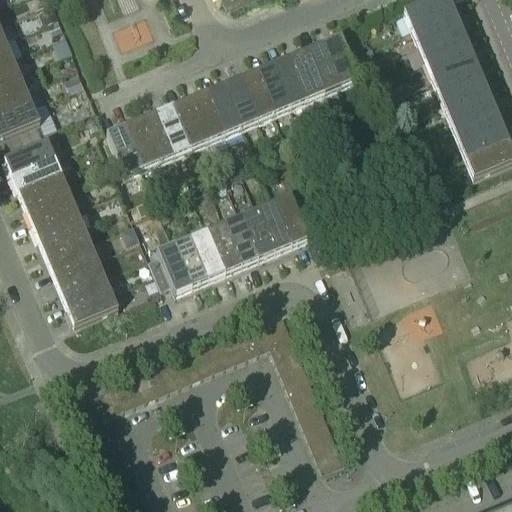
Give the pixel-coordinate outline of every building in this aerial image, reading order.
[(446,3),(402,21),(409,39),(453,20),(446,3)] [(412,45),(407,47),(412,57),(460,37),(453,20),(409,39),(412,45)] [(460,37),(412,57),(414,62),(418,60),(423,72),(467,54),(460,37)] [(339,45),(322,53),(340,97),(358,90),(339,45)] [(63,49),(69,65),(80,61),(74,46),(63,49)] [(3,49),(0,50),(0,69),(10,65),(3,49)] [(322,53),(305,60),(324,104),(340,97),(322,53)] [(467,54),(423,72),(430,89),(474,70),(467,54)] [(305,60),(288,67),(307,111),(324,104),(305,60)] [(10,65),(0,69),(0,89),(17,82),(10,65)] [(288,67),(272,74),(290,118),(307,111),(288,67)] [(474,70),(430,89),(437,105),(481,87),(474,70)] [(272,74),(255,81),(274,125),(290,118),(272,74)] [(69,98),(82,93),(77,80),(64,86),(69,98)] [(255,81),(239,87),(257,131),(274,125),(255,81)] [(17,82),(0,89),(0,108),(24,99),(17,82)] [(239,87),(222,94),(241,139),(257,131),(239,87)] [(481,87),(437,105),(444,122),(488,104),(481,87)] [(222,94),(206,101),(224,145),(241,139),(222,94)] [(24,99),(0,108),(0,128),(31,115),(24,99)] [(206,101),(189,108),(207,152),(224,145),(206,101)] [(488,104),(444,122),(451,138),(495,120),(488,104)] [(189,108),(173,115),(191,159),(207,152),(189,108)] [(43,110),(31,115),(0,128),(0,148),(51,127),(43,110)] [(173,115),(156,122),(174,166),(191,159),(173,115)] [(495,120),(451,138),(458,155),(502,137),(495,120)] [(156,122),(140,129),(158,173),(174,166),(156,122)] [(140,129),(123,136),(141,180),(158,173),(140,129)] [(123,136),(105,143),(124,187),(141,180),(123,136)] [(502,137),(458,155),(465,172),(509,153),(502,137)] [(46,151),(2,170),(10,187),(54,169),(46,151)] [(511,161),(509,153),(465,172),(472,189),(511,172),(511,161)] [(54,169),(10,187),(17,203),(61,185),(54,169)] [(163,204),(176,198),(170,183),(157,189),(163,204)] [(61,185),(17,203),(24,220),(68,201),(61,185)] [(218,203),(214,193),(206,197),(210,206),(218,203)] [(68,201),(24,220),(31,237),(75,218),(68,201)] [(290,205),(273,212),(291,256),(308,249),(290,205)] [(273,212),(256,219),(274,263),(291,256),(273,212)] [(75,218),(31,237),(38,253),(82,235),(75,218)] [(256,219),(239,226),(257,270),(274,263),(256,219)] [(162,225),(147,232),(152,243),(168,236),(162,225)] [(239,226),(222,233),(241,277),(257,270),(239,226)] [(222,233),(206,240),(224,284),(241,277),(222,233)] [(82,235),(38,253),(45,270),(89,251),(82,235)] [(206,240),(189,247),(208,291),(224,284),(206,240)] [(189,247),(173,254),(191,298),(208,291),(189,247)] [(89,251),(45,270),(52,286),(96,268),(89,251)] [(173,254),(155,261),(158,267),(148,271),(161,301),(170,297),(173,305),(191,298),(173,254)] [(96,268),(52,286),(59,303),(103,284),(96,268)] [(103,284),(59,303),(66,320),(110,301),(103,284)] [(110,301),(66,320),(73,337),(117,319),(110,301)] [(282,325),(270,330),(279,352),(291,347),(282,325)] [(270,330),(260,335),(269,357),(279,352),(270,330)] [(260,335),(248,340),(257,362),(269,357),(260,335)] [(248,340),(237,344),(246,366),(257,362),(248,340)] [(237,344),(225,349),(235,371),(246,366),(237,344)] [(291,347),(279,352),(269,357),(274,368),(296,359),(291,347)] [(225,349),(214,354),(223,376),(235,371),(225,349)] [(214,354),(203,358),(212,380),(223,376),(214,354)] [(203,358),(192,363),(201,385),(212,380),(203,358)] [(296,359),(274,368),(279,380),(301,371),(296,359)] [(192,363),(181,368),(190,390),(201,385),(192,363)] [(181,368),(169,372),(179,394),(190,390),(181,368)] [(301,371),(279,380),(283,391),(306,382),(301,371)] [(169,372),(158,377),(167,399),(179,394),(169,372)] [(158,377),(147,381),(156,404),(167,399),(158,377)] [(147,381),(136,386),(145,408),(156,404),(147,381)] [(306,382),(283,391),(288,402),(311,393),(306,382)] [(136,386),(124,391),(134,413),(145,408),(136,386)] [(124,391),(113,396),(122,418),(134,413),(124,391)] [(311,393),(288,402),(293,413),(315,404),(311,393)] [(113,396),(101,400),(111,422),(122,418),(113,396)] [(101,400),(90,405),(99,427),(109,423),(111,422),(101,400)] [(315,404),(293,413),(298,425),(320,416),(315,404)] [(90,405),(79,410),(89,432),(99,427),(90,405)] [(320,416),(298,425),(302,436),(325,427),(320,416)] [(99,427),(89,432),(93,443),(114,435),(109,423),(99,427)] [(325,427),(302,436),(307,448),(329,438),(325,427)] [(114,435),(93,443),(98,454),(118,445),(114,435)] [(329,438),(307,448),(312,459),(334,449),(329,438)] [(118,445),(98,454),(102,464),(123,456),(118,445)] [(334,449),(312,459),(316,470),(339,461),(334,449)] [(123,456),(102,464),(107,475),(127,467),(123,456)] [(339,461),(316,470),(321,482),(344,472),(339,461)] [(127,467),(107,475),(111,486),(132,477),(127,467)] [(132,477),(111,486),(116,497),(136,488),(132,477)] [(136,488),(116,497),(120,507),(141,499),(136,488)] [(141,499),(120,507),(122,511),(139,511),(145,510),(141,499)]
